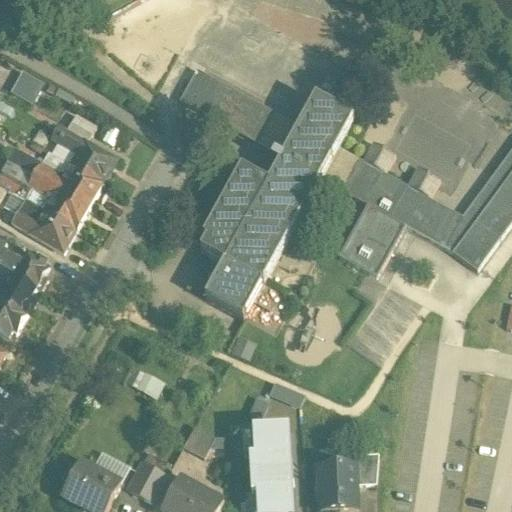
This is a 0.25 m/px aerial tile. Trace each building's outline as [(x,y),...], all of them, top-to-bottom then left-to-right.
[(301,135),(263,114),(204,82),(189,109),(285,163),(270,189),(243,174),(206,242),(209,244),(203,256),(227,269),(206,303),(244,324),(266,283),(321,183),(368,210),(339,262),(378,283),(407,231),(453,258),(478,276),(511,230),(511,155),(464,222),(431,203),(441,185),(419,172),(408,191),(386,179),(397,160),(374,147),(364,166),(339,152),(354,125),(317,105),(301,135)] [(97,134),(76,121),(67,137),(60,132),(52,145),(78,160),(72,170),(105,190),(119,167),(88,149),(97,134)] [(50,141),(40,135),(33,146),(43,152),(50,141)] [(42,169),(15,154),(9,164),(36,180),(42,169)] [(36,180),(9,164),(3,176),(29,191),(36,180)] [(61,180),(42,169),(36,180),(59,194),(63,186),(58,184),(61,180)] [(105,190),(72,170),(63,186),(59,194),(92,213),(105,190)] [(59,194),(36,180),(29,191),(48,202),(50,198),(54,201),(59,194)] [(92,213),(59,194),(54,201),(45,217),(78,237),(92,213)] [(45,217),(27,207),(14,230),(65,260),(78,237),(45,217)] [(49,268),(27,255),(26,258),(24,257),(22,259),(24,260),(21,266),(6,257),(8,252),(0,247),(0,273),(37,295),(42,298),(49,285),(45,283),(51,273),(47,270),(49,268)] [(37,295),(0,273),(0,287),(2,289),(4,286),(8,288),(0,302),(0,306),(28,322),(39,304),(34,301),(37,295)] [(28,322),(0,306),(0,336),(10,342),(14,336),(17,338),(16,339),(17,340),(28,322)] [(216,444),(195,432),(184,453),(205,465),(216,444)] [(289,433),(251,436),(253,463),(250,463),(253,500),(255,500),(255,511),(293,511),(293,490),(294,490),(293,469),(291,469),(289,433)] [(314,470),(314,511),(359,511),(360,490),(377,489),(380,460),(354,461),(354,469),(314,470)] [(110,511),(122,491),(82,469),(64,503),(80,511),(81,508),(89,511),(110,511)] [(157,477),(143,469),(129,496),(142,503),(157,477)] [(168,482),(157,477),(142,503),(154,509),(168,482)] [(222,511),(225,508),(181,485),(165,511),(222,511)]
